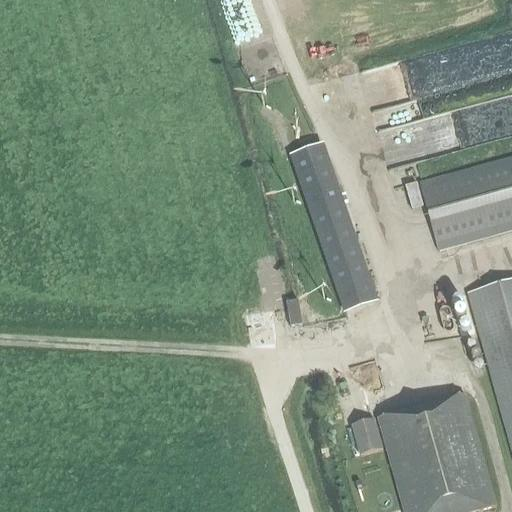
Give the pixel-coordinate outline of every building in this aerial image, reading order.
[(436,53),(362,71),(372,112),(398,106),(402,122),(428,116),(424,99),(445,94),(436,53)] [(437,253),(511,232),(511,158),(418,184),(437,253)] [(511,282),(466,295),(511,461),(511,282)] [(296,302),(300,325),(311,323),(307,300),(296,302)] [(489,511),(495,511),(464,398),(378,421),(402,511),(489,511)] [(382,451),(374,421),(350,428),(358,458),(382,451)]
